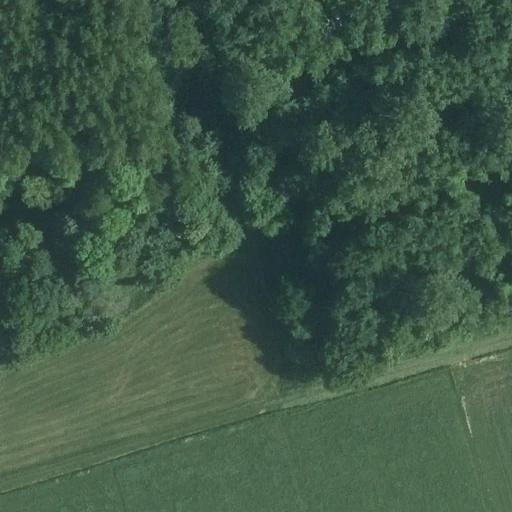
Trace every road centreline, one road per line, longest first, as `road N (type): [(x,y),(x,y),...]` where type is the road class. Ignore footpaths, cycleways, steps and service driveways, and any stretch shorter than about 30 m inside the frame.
road 1 (track): [(0,470),(511,313)]
road 2 (track): [(293,375),(193,0)]
